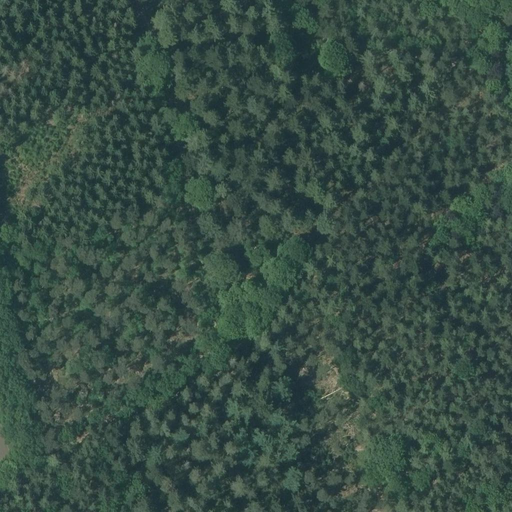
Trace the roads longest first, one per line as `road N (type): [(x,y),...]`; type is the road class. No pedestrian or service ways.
road 1 (track): [(139,0),(224,354),(245,511)]
road 2 (track): [(231,0),(333,44),(450,56),(511,98)]
